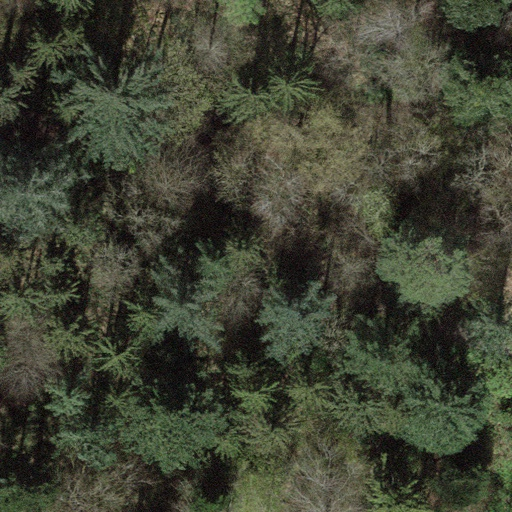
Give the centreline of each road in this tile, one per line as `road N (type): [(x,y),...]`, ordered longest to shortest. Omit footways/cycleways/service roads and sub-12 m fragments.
road 1 (track): [(151,128),(287,249),(390,312),(511,351)]
road 2 (track): [(511,121),(151,128)]
road 3 (track): [(151,128),(0,114)]
